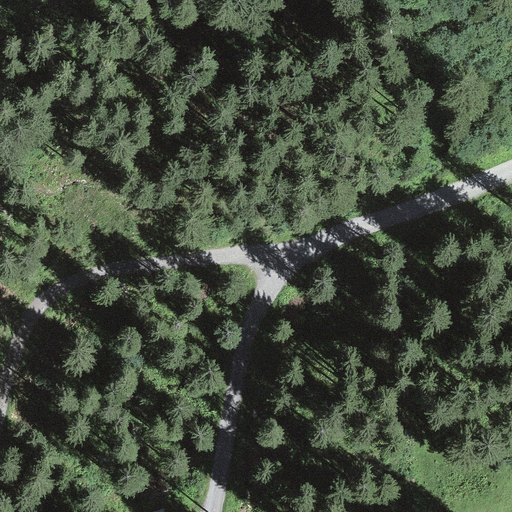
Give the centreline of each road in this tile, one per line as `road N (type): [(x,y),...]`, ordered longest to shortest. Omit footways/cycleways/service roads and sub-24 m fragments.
road 1 (track): [(0,434),(27,326),(65,283),(164,260),(288,262)]
road 2 (track): [(288,262),(250,331),(213,511)]
road 3 (track): [(288,262),(511,166)]
